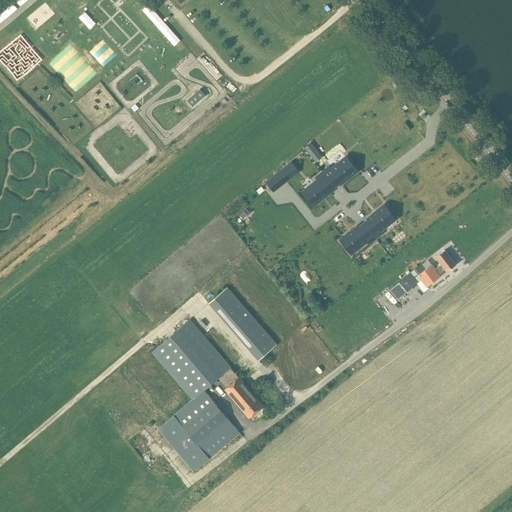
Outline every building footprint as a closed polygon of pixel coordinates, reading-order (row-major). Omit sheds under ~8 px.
[(148,3),(142,9),(175,46),(181,40),(148,3)] [(79,16),(90,29),(96,24),(86,11),(79,16)] [(200,89),(195,93),(197,95),(189,102),(192,106),(205,95),(200,89)] [(310,142),(304,147),(308,151),(314,146),(310,142)] [(347,179),(358,171),(347,157),(331,169),(329,167),(323,172),(335,187),(337,185),(340,183),(341,184),(347,179)] [(285,167),(272,177),(279,186),(292,176),(285,167)] [(302,192),(313,206),(324,198),(331,192),(330,191),(332,189),(335,187),(323,172),(316,177),(318,180),(302,192)] [(382,233),(380,231),(396,219),(385,205),(375,213),(368,218),(369,220),(366,222),(364,224),(376,239),(382,233)] [(367,242),(369,244),(376,239),(364,224),(361,226),(359,228),(357,226),(350,232),(340,240),(351,254),(367,242)] [(428,259),(414,270),(421,280),(418,283),(417,283),(424,292),(428,288),(427,287),(441,276),(447,271),(447,272),(456,264),(445,250),(436,257),(441,265),(436,269),(434,266),(428,259)] [(410,273),(390,290),(398,299),(417,283),(418,283),(410,273)] [(277,345),(229,285),(210,300),(257,360),(277,345)] [(163,298),(157,303),(168,318),(174,314),(175,315),(192,302),(181,288),(165,300),(163,298)] [(152,311),(136,323),(147,337),(164,323),(163,322),(168,318),(157,303),(150,308),(152,311)] [(203,351),(198,355),(209,370),(216,365),(215,363),(230,350),(219,336),(202,350),(203,351)] [(191,358),(174,371),(185,386),(201,373),(203,376),(209,370),(198,355),(193,359),(191,358)] [(232,368),(217,381),(225,389),(250,418),(264,406),(239,377),(232,368)]
